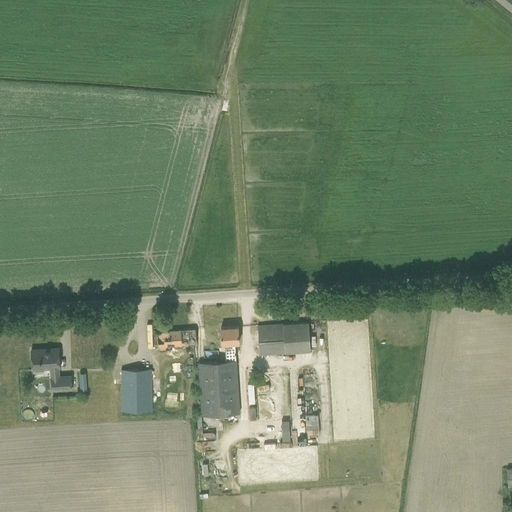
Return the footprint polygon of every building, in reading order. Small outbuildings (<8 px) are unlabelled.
[(257,326),(258,336),(259,354),(310,351),(308,322),(257,326)] [(222,343),(224,343),(234,343),(238,342),(237,325),(220,327),(222,343)] [(187,329),(157,331),(158,346),(158,348),(158,350),(167,350),(166,345),(196,343),(195,328),(187,329)] [(225,360),(198,362),(201,415),(240,412),(236,360),(235,360),(234,343),(224,343),(225,360)] [(41,349),(31,349),(31,359),(32,370),(50,368),(51,377),(50,377),(51,390),(71,388),(70,375),(59,376),(58,368),(60,368),(58,350),(41,351),(41,349)] [(162,420),(179,420),(178,360),(157,360),(159,452),(164,452),(164,435),(162,435),(162,420)] [(121,369),(121,412),(151,412),(150,369),(121,369)] [(337,434),(366,435),(367,413),(346,412),(345,415),(338,415),(337,434)] [(269,418),(269,431),(274,430),(274,446),(286,445),(285,418),(269,418)]
